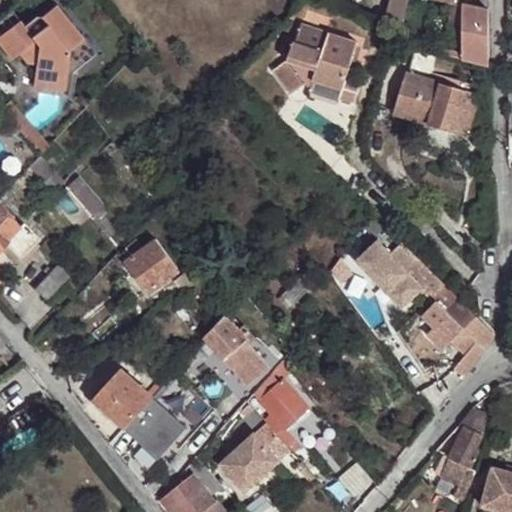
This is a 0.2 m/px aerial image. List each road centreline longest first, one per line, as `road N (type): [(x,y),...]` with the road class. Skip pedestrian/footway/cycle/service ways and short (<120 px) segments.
road 1 (residential): [(502,0),(509,325),(496,365)]
road 2 (residential): [(0,325),(151,511)]
road 3 (residential): [(496,365),(374,511)]
